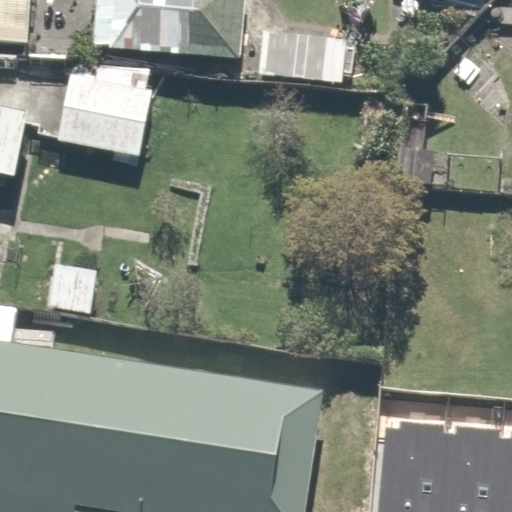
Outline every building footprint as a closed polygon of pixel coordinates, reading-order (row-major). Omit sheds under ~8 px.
[(33,0),(0,0),(0,45),(30,48),(33,0)] [(99,0),(97,46),(245,55),(243,82),(321,87),(324,31),(247,26),(248,0),(99,0)] [(150,68),(65,55),(52,139),(138,152),(150,68)] [(0,177),(14,179),(26,104),(0,99),(0,177)] [(311,511),(330,397),(0,346),(0,511),(311,511)]
